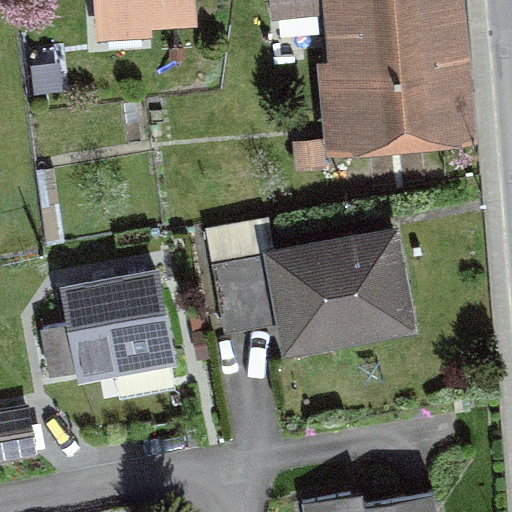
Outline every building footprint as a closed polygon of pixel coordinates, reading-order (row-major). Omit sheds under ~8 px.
[(182,0),(102,0),(103,24),(146,22),(145,13),(183,11),(182,0)] [(276,0),(277,10),(329,7),(338,131),(445,124),(436,0),(276,0)] [(393,230),(269,251),(285,343),(409,322),(393,230)] [(77,311),(40,317),(49,373),(169,354),(155,274),(73,288),(77,311)] [(29,412),(0,417),(0,467),(37,460),(29,412)] [(365,498),(305,509),(306,511),(447,511),(444,494),(366,508),(365,498)]
